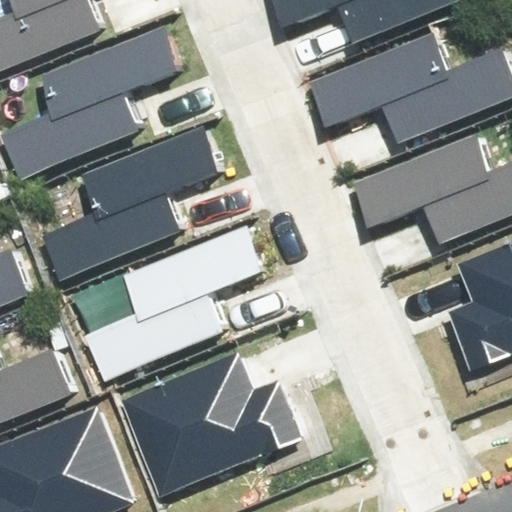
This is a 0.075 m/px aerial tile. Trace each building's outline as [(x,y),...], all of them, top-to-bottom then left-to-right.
[(8,0),(9,2),(0,5),(0,60),(98,20),(89,0),(8,0)] [(264,0),(279,35),(334,13),(349,49),(470,0),(264,0)] [(57,102),(2,125),(21,171),(145,121),(129,82),(185,59),(167,15),(42,65),(57,102)] [(302,83),(321,130),(376,107),(392,144),(511,94),(511,81),(498,48),(443,71),(427,32),(302,83)] [(102,208),(47,230),(66,277),(190,226),(174,188),(230,165),(212,120),(87,171),(102,208)] [(345,180),(364,227),(419,205),(434,241),(511,209),(511,157),(485,169),(469,130),(345,180)] [(144,319),(89,342),(108,388),(233,338),(217,299),(272,276),(254,231),(129,282),(144,319)] [(0,305),(43,288),(25,243),(0,253),(0,305)] [(498,290),(443,313),(467,371),(511,352),(511,248),(486,260),(498,290)] [(0,429),(81,396),(63,352),(7,374),(0,357),(0,429)] [(249,361),(136,402),(166,486),(303,436),(286,388),(262,396),(249,361)] [(0,511),(116,511),(147,501),(115,410),(0,451),(0,511)]
